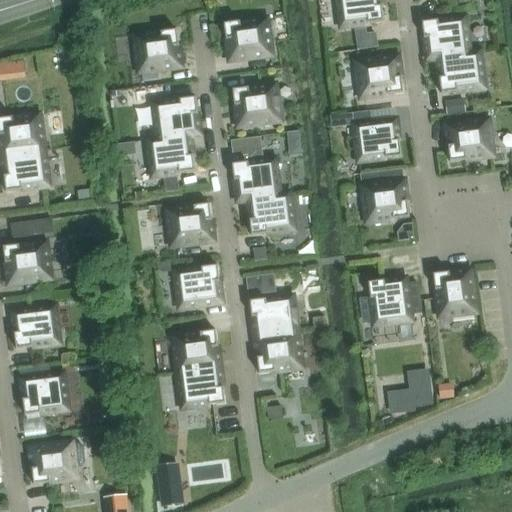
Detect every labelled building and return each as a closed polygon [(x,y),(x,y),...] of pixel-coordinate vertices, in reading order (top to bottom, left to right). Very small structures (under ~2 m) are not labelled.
[(384,23),(380,0),(337,0),(341,29),(384,23)] [(480,54),(480,53),(470,54),(465,19),(422,24),(427,60),(480,54)] [(267,20),(224,26),(229,63),(272,57),(267,20)] [(384,46),(384,30),(362,31),(363,47),(384,46)] [(134,37),(139,74),(182,69),(177,32),(134,37)] [(437,60),(442,95),(484,90),(480,54),(427,60),(427,61),(437,60)] [(360,100),(403,95),(398,58),(355,63),(360,100)] [(276,86),(233,92),(238,129),(280,123),(276,86)] [(200,135),(196,99),(153,105),(158,140),(148,142),(200,135)] [(463,100),(449,102),(451,115),(465,113),(463,100)] [(371,113),(352,115),(354,127),(359,164),(401,158),(397,121),(372,124),(371,113)] [(0,120),(0,142),(2,157),(45,152),(40,116),(0,120)] [(446,126),(450,163),(493,158),(488,121),(446,126)] [(148,142),(152,178),(195,173),(190,138),(201,136),(200,135),(148,142)] [(247,164),(232,166),(237,202),(290,196),(290,195),(280,196),(275,161),(264,162),(261,139),(244,141),(247,164)] [(2,157),(7,193),(49,188),(45,152),(2,157)] [(389,172),(360,176),(362,187),(366,224),(409,219),(404,182),(391,184),(389,172)] [(177,179),(164,180),(166,193),(166,194),(179,192),(179,191),(177,179)] [(89,191),(78,192),(79,203),(91,202),(89,191)] [(237,203),(247,202),(252,237),(295,232),(290,196),(237,202),(237,203)] [(209,206),(167,211),(171,248),(214,243),(209,206)] [(36,222),(10,225),(12,240),(38,237),(36,222)] [(397,235),(398,245),(413,243),(411,227),(402,228),(397,235)] [(4,249),(8,286),(51,280),(46,243),(4,249)] [(266,249),(254,250),(255,263),(267,261),(266,249)] [(217,267),(175,273),(179,310),(222,304),(217,267)] [(439,319),(476,314),(470,271),(433,276),(439,319)] [(274,276),(265,277),(267,295),(277,293),(274,276)] [(371,304),(363,306),(365,325),(374,324),(374,327),(411,322),(411,317),(422,316),(418,285),(407,287),(406,280),(392,281),(384,282),(369,284),(371,304)] [(102,290),(90,292),(91,306),(104,304),(102,290)] [(250,303),(255,339),(298,333),(293,297),(250,303)] [(12,314),(17,351),(60,345),(55,308),(12,314)] [(325,327),(324,318),(313,320),(314,328),(325,327)] [(216,332),(173,338),(178,374),(220,369),(216,332)] [(255,339),(260,375),(302,370),(298,333),(255,339)] [(113,359),(100,361),(101,372),(115,371),(113,359)] [(220,369),(178,374),(182,410),(225,405),(220,369)] [(427,372),(409,375),(411,394),(388,397),(390,415),(415,412),(415,408),(431,406),(427,372)] [(25,417),(68,411),(63,374),(21,380),(25,417)] [(453,385),(439,386),(440,400),(454,399),(453,385)] [(282,408),(267,409),(269,421),(283,419),(282,408)] [(72,443),(30,449),(34,486),(77,480),(76,469),(82,468),(86,462),(84,447),(79,444),(73,445),(72,443)] [(184,505),(179,465),(157,468),(162,507),(184,505)]
